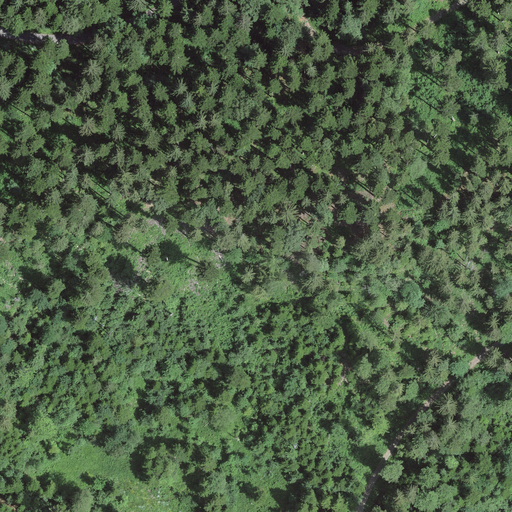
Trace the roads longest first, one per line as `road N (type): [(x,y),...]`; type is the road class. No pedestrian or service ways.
road 1 (track): [(511,338),(426,405),(390,451),(359,511)]
road 2 (unclassified): [(0,30),(100,35),(176,0)]
